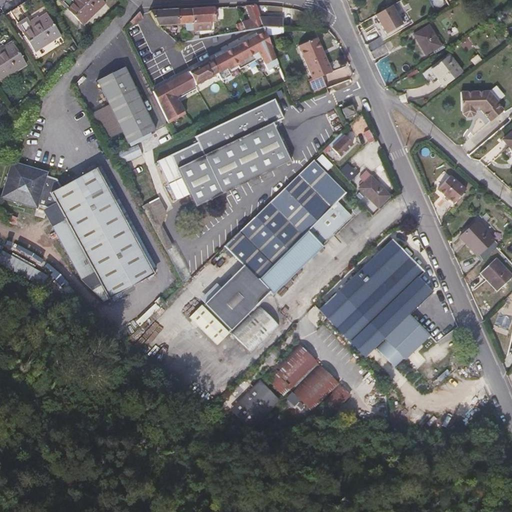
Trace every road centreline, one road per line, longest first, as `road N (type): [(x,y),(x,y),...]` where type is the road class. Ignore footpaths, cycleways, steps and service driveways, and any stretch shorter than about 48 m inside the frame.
road 1 (residential): [(511,411),(376,98)]
road 2 (residential): [(376,98),(396,105),(511,205)]
